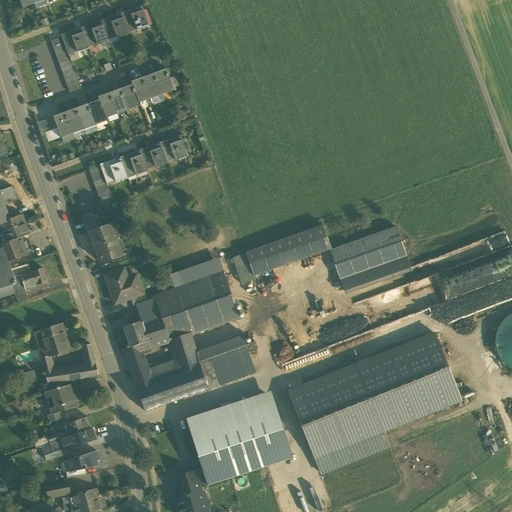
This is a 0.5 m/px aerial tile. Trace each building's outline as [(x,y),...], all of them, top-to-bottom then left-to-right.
[(46,0),(35,4),(37,10),(48,6),(46,0)] [(121,13),(123,18),(127,30),(136,27),(137,31),(149,27),(149,26),(146,17),(143,11),(141,6),(140,6),(142,11),(137,13),(135,8),(121,13)] [(129,34),(127,30),(123,18),(117,20),(115,15),(101,20),(103,25),(107,37),(116,34),(117,38),(129,34)] [(43,27),(49,25),(47,19),(41,21),(43,27)] [(109,41),(107,37),(103,25),(97,27),(95,22),(81,27),(83,33),(87,44),(96,41),(97,44),(98,46),(109,41)] [(88,47),(87,44),(83,33),(77,35),(76,30),(61,35),(62,37),(64,43),(66,49),(67,51),(76,48),(78,53),(89,49),(88,47)] [(118,41),(117,38),(116,34),(107,37),(109,41),(110,44),(118,41)] [(51,41),(53,47),(64,43),(62,37),(51,41)] [(109,41),(98,46),(100,51),(111,47),(110,44),(109,41)] [(160,42),(158,44),(160,50),(167,48),(164,41),(160,42)] [(53,47),(55,53),(66,49),(64,43),(53,47)] [(80,59),(78,53),(76,48),(67,51),(68,55),(70,60),(71,63),(80,59)] [(55,53),(57,59),(68,55),(67,51),(66,49),(55,53)] [(57,59),(59,64),(70,60),(68,55),(57,59)] [(59,64),(61,70),(72,66),(71,63),(70,60),(59,64)] [(103,66),(106,72),(112,70),(110,63),(103,66)] [(61,70),(63,76),(74,72),(72,66),(61,70)] [(167,70),(155,74),(161,92),(173,88),(170,79),(167,70)] [(63,76),(65,81),(77,77),(74,72),(63,76)] [(150,96),(161,92),(155,74),(143,78),(150,96)] [(173,88),(174,91),(176,90),(175,88),(179,86),(175,76),(170,79),(173,88)] [(65,81),(67,87),(79,83),(77,77),(65,81)] [(139,101),(150,96),(143,78),(132,82),(133,85),(139,101)] [(81,89),(79,83),(67,87),(69,93),(81,89)] [(140,104),(139,101),(133,85),(122,89),(128,108),(140,104)] [(117,112),(128,108),(122,89),(110,94),(117,112)] [(105,116),(117,112),(110,94),(99,98),(100,100),(105,116)] [(162,95),(151,99),(153,106),(165,102),(162,95)] [(106,119),(105,116),(100,100),(88,104),(95,123),(106,119)] [(83,127),(95,123),(88,104),(77,109),(83,127)] [(65,113),(72,131),(83,127),(77,109),(65,113)] [(58,128),(60,135),(72,131),(65,113),(54,117),(58,128)] [(48,119),(52,130),(58,128),(54,117),(48,119)] [(52,130),(48,119),(37,123),(42,138),(46,137),(45,133),(52,130)] [(96,126),(85,130),(87,135),(98,131),(96,126)] [(84,129),(83,127),(72,131),(73,134),(74,137),(84,134),(82,130),(84,129)] [(60,135),(58,128),(52,130),(45,133),(46,137),(48,143),(61,138),(60,135)] [(73,134),(72,131),(60,135),(61,138),(63,143),(73,140),(71,135),(73,134)] [(206,141),(203,133),(197,135),(200,143),(206,141)] [(160,143),(161,148),(166,160),(174,156),(176,161),(188,157),(180,136),(179,136),(181,141),(176,143),(174,138),(160,143)] [(167,164),(166,160),(161,148),(156,150),(154,145),(140,150),(142,155),(146,167),(154,164),(156,168),(167,164)] [(148,171),(146,167),(142,155),(136,157),(134,152),(120,157),(122,163),(126,174),(134,171),(136,176),(148,171)] [(73,153),(65,156),(67,161),(75,158),(73,153)] [(128,179),(126,174),(122,163),(116,165),(114,160),(100,165),(101,167),(103,173),(105,179),(106,181),(114,178),(116,183),(128,179)] [(89,171),(91,177),(103,173),(101,167),(89,171)] [(91,177),(94,183),(105,179),(103,173),(91,177)] [(94,183),(96,188),(107,184),(106,181),(105,179),(94,183)] [(96,188),(98,194),(109,190),(107,184),(96,188)] [(17,200),(12,187),(0,191),(0,196),(3,205),(17,200)] [(98,194),(100,200),(111,196),(109,190),(98,194)] [(0,224),(1,224),(9,221),(3,205),(0,196),(0,224)] [(113,202),(111,196),(100,200),(102,206),(113,202)] [(81,217),(88,234),(89,233),(99,229),(93,212),(81,217)] [(21,215),(21,216),(9,221),(1,224),(4,232),(11,230),(26,225),(22,215),(21,215)] [(30,235),(26,225),(11,230),(4,232),(8,242),(20,238),(30,235)] [(89,233),(100,264),(123,255),(120,248),(119,248),(114,233),(115,232),(112,225),(99,229),(89,233)] [(245,253),(254,276),(331,249),(323,226),(245,253)] [(330,251),(340,280),(406,256),(396,228),(330,251)] [(471,290),(478,310),(511,297),(511,245),(511,246),(505,232),(462,248),(467,263),(432,276),(441,301),(471,290)] [(22,239),(20,238),(8,242),(1,245),(0,241),(0,252),(2,258),(9,262),(28,255),(22,239)] [(41,258),(43,264),(48,262),(54,260),(52,254),(41,258)] [(232,258),(242,285),(255,280),(245,254),(232,258)] [(406,256),(340,280),(344,291),(410,268),(406,256)] [(179,272),(184,285),(223,271),(218,258),(179,272)] [(0,288),(16,284),(14,278),(11,270),(11,267),(0,262),(0,288)] [(13,274),(16,284),(19,283),(23,296),(49,287),(44,272),(50,270),(48,262),(43,264),(13,274)] [(105,276),(115,304),(131,299),(143,294),(138,278),(125,283),(121,270),(105,276)] [(188,326),(191,336),(240,319),(223,271),(184,285),(176,288),(177,292),(183,309),(188,326)] [(184,285),(179,272),(169,275),(174,289),(176,288),(184,285)] [(14,294),(17,304),(28,300),(25,289),(21,275),(14,278),(16,284),(12,285),(15,294),(14,294)] [(0,303),(23,296),(19,283),(16,284),(0,290),(0,303)] [(154,295),(155,298),(177,292),(176,288),(174,289),(154,295)] [(277,362),(409,320),(399,288),(381,294),(384,303),(374,306),(373,303),(328,317),(321,297),(262,316),(277,362)] [(141,322),(142,322),(183,309),(177,292),(155,298),(136,305),(141,322)] [(131,299),(133,306),(136,305),(146,301),(143,294),(131,299)] [(178,361),(182,372),(200,365),(196,353),(195,348),(191,336),(188,326),(183,309),(142,322),(151,349),(168,344),(169,340),(175,338),(177,343),(173,344),(178,361)] [(495,338),(496,350),(502,361),(511,369),(511,368),(511,314),(507,317),(499,326),(495,338)] [(123,350),(126,358),(142,352),(151,349),(142,322),(141,322),(124,327),(130,347),(123,350)] [(40,331),(48,357),(70,351),(62,324),(40,331)] [(43,366),(50,364),(48,357),(40,331),(34,333),(43,366)] [(434,334),(289,392),(321,474),(389,448),(383,432),(461,401),(434,334)] [(245,336),(196,353),(200,365),(208,390),(256,373),(245,336)] [(82,347),(84,356),(93,354),(91,345),(82,347)] [(126,358),(130,369),(146,364),(142,352),(126,358)] [(87,365),(90,377),(98,375),(93,354),(84,356),(87,365)] [(178,361),(148,372),(152,382),(182,372),(178,361)] [(148,372),(146,364),(130,369),(137,388),(152,382),(148,372)] [(72,367),(74,381),(90,377),(87,365),(72,367)] [(182,372),(152,382),(137,388),(145,412),(208,390),(200,365),(182,372)] [(72,367),(52,370),(45,372),(48,385),(49,385),(56,384),(74,381),(72,367)] [(37,381),(34,370),(22,373),(25,384),(37,381)] [(45,393),(52,414),(59,412),(78,407),(77,398),(85,396),(82,385),(71,389),(70,386),(50,392),(45,393)] [(186,419),(189,428),(274,401),(271,391),(186,419)] [(274,401),(189,428),(207,486),(293,458),(274,401)] [(48,416),(50,422),(61,419),(59,412),(52,414),(48,416)] [(63,426),(65,431),(67,437),(91,428),(87,417),(63,426)] [(61,439),(65,449),(95,439),(91,428),(67,437),(61,439)] [(61,439),(67,437),(65,431),(48,437),(50,443),(61,439)] [(34,441),(36,448),(50,444),(50,443),(48,437),(34,441)] [(50,444),(53,453),(65,449),(61,439),(50,443),(50,444)] [(41,447),(44,456),(53,453),(50,444),(41,447)] [(44,456),(46,461),(62,456),(61,451),(44,456)] [(71,471),(71,472),(85,469),(97,466),(96,461),(99,460),(97,451),(68,461),(71,471)] [(60,463),(64,473),(66,472),(71,471),(68,461),(60,463)] [(66,472),(67,479),(86,475),(85,469),(71,472),(71,471),(66,472)] [(176,478),(182,498),(200,492),(200,493),(201,493),(195,472),(176,478)] [(5,483),(0,485),(0,494),(8,491),(5,483)] [(45,487),(48,498),(66,494),(64,483),(45,487)] [(70,497),(72,503),(73,508),(87,504),(87,502),(92,501),(92,499),(98,497),(96,490),(70,497)] [(127,490),(119,492),(120,499),(129,497),(127,490)] [(200,492),(182,498),(176,499),(180,511),(208,511),(207,508),(205,509),(200,493),(200,492)] [(72,503),(70,497),(62,498),(64,505),(72,503)] [(87,502),(87,504),(89,511),(101,511),(102,511),(99,498),(98,497),(92,499),(92,501),(87,502)] [(104,497),(99,498),(102,511),(107,510),(104,497)]
